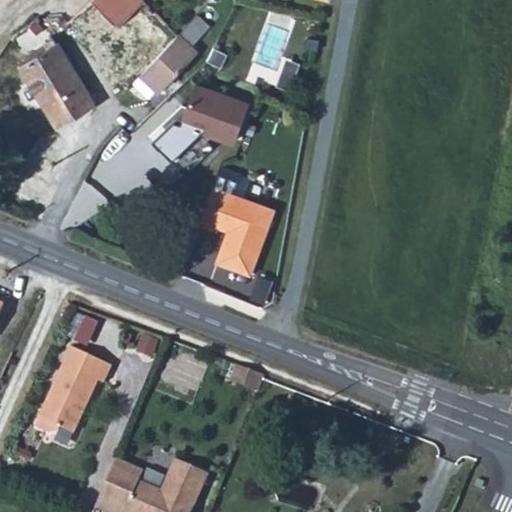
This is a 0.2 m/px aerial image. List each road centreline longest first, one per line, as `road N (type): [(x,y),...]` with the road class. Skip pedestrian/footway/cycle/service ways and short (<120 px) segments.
road 1 (secondary): [(0,236),(263,342)]
road 2 (secondary): [(263,342),(417,416),(511,447)]
road 3 (secondary): [(511,419),(263,342)]
